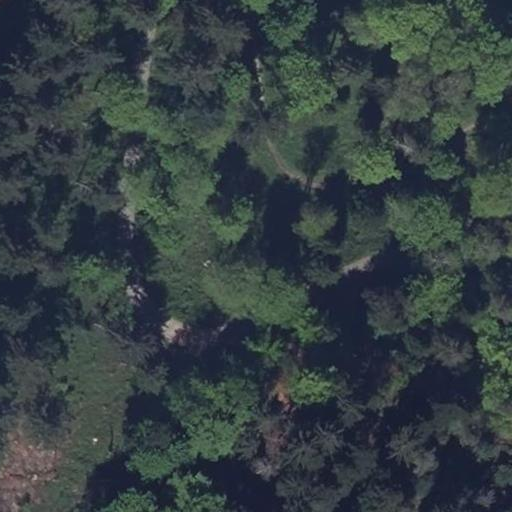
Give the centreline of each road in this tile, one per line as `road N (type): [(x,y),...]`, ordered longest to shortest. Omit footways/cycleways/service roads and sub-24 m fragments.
road 1 (unclassified): [(153,0),(124,237),(130,280),(151,320),(179,335),(213,338),(477,225),(511,220)]
road 2 (track): [(248,0),(286,166),(350,181),(461,110),(511,89)]
